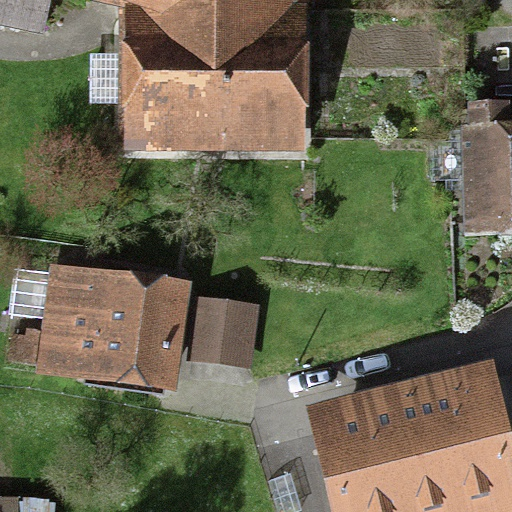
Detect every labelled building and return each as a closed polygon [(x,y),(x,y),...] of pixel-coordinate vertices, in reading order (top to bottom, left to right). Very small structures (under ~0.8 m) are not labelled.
[(272,0),(0,0),(0,17),(42,27),(48,0),(86,0),(135,8),(135,137),(289,138),(289,9),(273,8),(272,0)] [(511,234),(511,129),(511,130),(511,110),(474,111),(475,132),(467,133),(470,235),(511,234)] [(173,392),(187,289),(58,272),(44,375),(173,392)] [(249,368),(257,310),(202,303),(195,361),(249,368)] [(341,511),(511,511),(511,459),(491,372),(317,414),(341,511)] [(0,511),(17,511),(18,503),(0,502),(0,511)]
